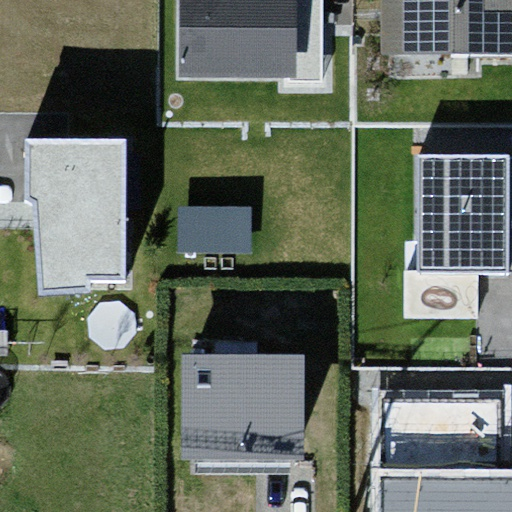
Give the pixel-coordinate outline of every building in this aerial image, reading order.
[(181,0),(180,81),(286,79),(296,79),(296,0),(181,0)] [(511,0),(381,0),(382,66),(511,65),(511,0)] [(124,297),(122,151),(23,154),(23,215),(30,219),(38,311),(91,307),(91,297),(124,297)] [(511,165),(415,164),(416,275),(416,285),(478,284),(507,284),(507,278),(511,278),(511,165)] [(252,218),(177,218),(176,263),(251,264),(252,218)] [(416,275),(403,275),(402,323),(478,323),(478,284),(416,285),(416,275)] [(303,366),(181,366),(180,476),(254,477),(304,477),(304,459),(303,368),(303,366)] [(381,467),(370,467),(369,511),(511,511),(511,468),(501,468),(381,467)]
